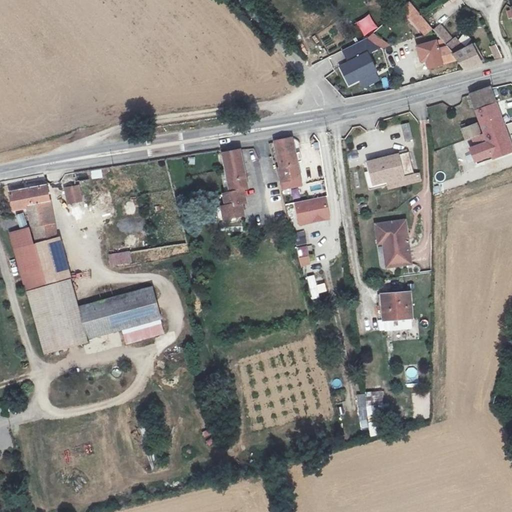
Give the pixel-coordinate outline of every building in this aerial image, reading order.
[(431,28),(409,2),(402,7),(425,33),(431,28)] [(447,47),(451,51),(456,47),(447,35),(452,31),(446,23),(435,32),(447,47)] [(346,61),(338,65),(348,87),(359,81),(364,89),(382,80),(370,53),(380,49),(366,38),(342,49),(346,61)] [(451,51),(447,47),(438,49),(435,42),(418,47),(421,63),(427,62),(429,70),(442,67),(442,65),(458,61),(454,55),(451,51)] [(494,60),(501,58),(498,45),(491,46),(494,60)] [(471,46),(454,55),(458,61),(465,70),(481,65),(471,46)] [(471,96),(476,111),(494,104),(490,90),(489,90),(471,96)] [(511,152),(494,104),(476,111),(484,133),(492,158),(511,152)] [(476,124),(459,130),(464,141),(480,135),(476,124)] [(411,141),(407,125),(400,127),(403,143),(411,141)] [(299,176),(291,139),(274,142),(279,168),(276,169),(280,182),(295,181),(296,184),(306,182),(305,175),(299,176)] [(242,190),(247,189),(239,150),(223,153),(227,177),(221,178),(224,186),(229,185),(230,192),(223,194),(225,206),(220,207),(223,219),(242,215),(240,203),(245,202),(242,190)] [(408,154),(367,165),(372,187),(413,176),(408,154)] [(101,169),(91,170),(91,179),(102,178),(101,169)] [(21,191),(23,205),(24,205),(36,243),(58,237),(46,185),(30,189),(21,191)] [(68,203),(81,201),(78,186),(65,189),(68,203)] [(24,208),(23,205),(21,191),(10,193),(12,210),(24,208)] [(278,192),(267,194),(271,212),(282,210),(278,192)] [(325,196),(295,202),(300,226),(330,219),(325,196)] [(18,228),(26,226),(23,213),(15,215),(18,228)] [(402,223),(373,228),(375,247),(379,246),(384,245),(388,268),(408,265),(402,223)] [(33,243),(29,228),(10,233),(27,291),(48,285),(36,243),(33,243)] [(293,233),(296,246),(308,243),(304,230),(293,233)] [(69,279),(58,237),(36,243),(48,285),(50,285),(69,279)] [(384,245),(379,246),(382,269),(388,268),(384,245)] [(308,246),(297,248),(300,266),(311,265),(308,246)] [(130,251),(111,254),(113,265),(131,262),(130,254),(130,251)] [(327,294),(325,283),(317,285),(314,275),(306,277),(311,298),(327,294)] [(86,342),(69,279),(50,285),(67,347),(86,342)] [(50,285),(48,285),(27,291),(44,353),(67,347),(50,285)] [(153,288),(79,307),(88,339),(123,329),(160,319),(161,319),(153,288)] [(378,298),(379,313),(381,313),(383,324),(411,321),(409,295),(383,297),(378,298)] [(160,319),(123,329),(127,343),(164,333),(160,319)] [(407,376),(416,377),(417,368),(408,368),(407,376)] [(377,400),(364,402),(367,428),(381,426),(377,400)]
